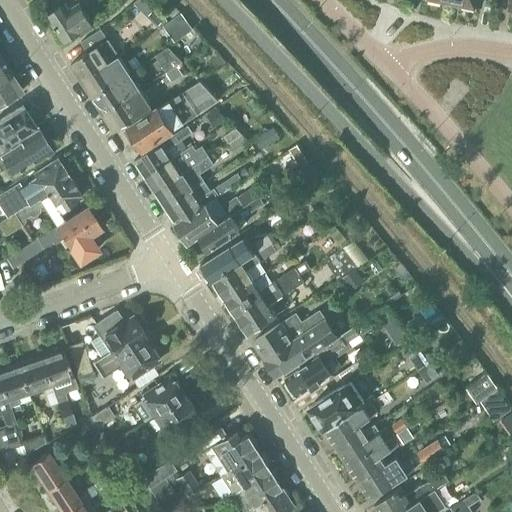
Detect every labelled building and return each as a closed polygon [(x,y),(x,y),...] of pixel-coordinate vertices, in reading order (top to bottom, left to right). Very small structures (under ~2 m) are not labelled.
[(140,0),(136,4),(145,13),(152,6),(146,0),(140,0)] [(452,0),(452,2),(463,4),(462,7),(475,10),(475,7),(477,7),(478,0),(452,0)] [(47,15),(64,42),(83,30),(85,34),(95,27),(79,3),(69,9),(65,3),(47,15)] [(193,29),(185,17),(182,13),(173,19),(185,35),(193,29)] [(83,81),(120,56),(102,29),(81,43),(88,54),(72,64),(83,81)] [(120,56),(83,81),(94,97),(131,73),(120,56)] [(166,72),(176,66),(170,57),(161,64),(166,72)] [(0,81),(12,74),(2,59),(0,59),(0,81)] [(182,74),(176,66),(166,72),(172,81),(182,74)] [(205,71),(198,75),(202,80),(208,76),(205,71)] [(131,73),(94,97),(104,113),(141,89),(131,73)] [(0,106),(23,91),(12,74),(0,81),(0,106)] [(220,100),(202,81),(128,128),(129,129),(125,131),(133,144),(137,142),(142,150),(220,100)] [(141,89),(104,113),(116,131),(153,107),(141,89)] [(0,150),(1,150),(2,152),(37,130),(22,107),(0,121),(0,150)] [(217,108),(206,115),(217,129),(229,121),(217,108)] [(135,160),(145,176),(182,152),(177,144),(193,133),(189,126),(135,160)] [(223,136),(228,144),(242,135),(236,128),(223,136)] [(37,130),(2,152),(0,153),(0,173),(6,183),(52,153),(38,131),(37,130)] [(242,135),(228,144),(233,151),(249,141),(242,135)] [(155,191),(209,156),(202,145),(196,149),(193,145),(182,152),(145,176),(155,191)] [(309,163),(297,145),(291,150),(299,162),(302,160),(305,165),(309,163)] [(209,156),(155,191),(165,206),(194,188),(205,181),(200,174),(214,164),(209,156)] [(19,183),(0,195),(0,204),(7,216),(6,216),(7,218),(69,178),(68,176),(70,174),(65,168),(63,168),(61,166),(57,159),(52,162),(35,173),(37,176),(21,187),(19,183)] [(325,179),(315,164),(308,169),(317,184),(325,179)] [(239,172),(243,179),(250,175),(245,168),(239,172)] [(206,204),(221,194),(243,180),(238,173),(211,190),(205,181),(194,188),(165,206),(176,223),(206,203),(206,204)] [(5,219),(0,222),(0,224),(6,234),(23,224),(22,221),(30,216),(32,217),(39,213),(39,210),(40,209),(39,208),(44,205),(50,213),(56,224),(66,217),(62,210),(81,198),(77,191),(76,189),(77,186),(73,180),(70,180),(69,178),(7,218),(5,219)] [(206,203),(176,223),(190,243),(200,237),(244,208),(237,196),(227,203),(221,194),(206,204),(206,203)] [(261,197),(244,208),(200,237),(209,251),(242,230),(237,223),(265,204),(261,197)] [(87,206),(38,238),(43,247),(62,235),(70,248),(71,248),(80,261),(98,250),(89,236),(101,228),(87,206)] [(354,227),(349,231),(354,238),(359,234),(354,227)] [(260,252),(272,244),(276,241),(271,233),(255,244),(260,252)] [(278,241),(273,245),(277,251),(282,248),(278,241)] [(272,244),(260,252),(265,259),(277,251),(273,245),(272,244)] [(204,264),(215,281),(256,255),(252,249),(239,257),(232,246),(204,264)] [(348,274),(358,267),(358,266),(344,247),(335,253),(348,274)] [(15,266),(29,257),(23,248),(9,257),(15,266)] [(262,263),(256,255),(215,281),(226,298),(253,280),(266,272),(261,263),(262,263)] [(282,286),(300,275),(300,276),(311,268),(306,260),(278,279),(282,286)] [(356,269),(341,279),(350,291),(365,281),(360,274),(356,269)] [(305,282),(300,276),(300,275),(282,286),(287,293),(305,282)] [(260,290),(253,280),(226,298),(237,315),(278,289),(274,282),(260,290)] [(277,316),(269,305),(283,296),(278,289),(237,315),(249,334),(277,316)] [(296,314),(254,341),(265,359),(275,375),(277,378),(284,373),(338,337),(320,309),(312,315),(302,321),(296,314)] [(97,368),(144,338),(148,335),(133,314),(124,320),(117,310),(92,326),(109,351),(92,362),(97,368)] [(422,314),(402,325),(414,340),(432,327),(429,323),(422,314)] [(367,318),(355,326),(360,335),(361,336),(373,327),(368,318),(367,318)] [(355,326),(344,333),(349,342),(360,335),(355,326)] [(399,348),(412,340),(405,329),(392,338),(399,348)] [(338,337),(284,373),(287,377),(286,377),(291,384),(290,387),(293,392),(297,393),(298,396),(311,388),(312,390),(321,384),(320,382),(342,368),(335,357),(352,346),(349,342),(344,333),(338,337)] [(144,338),(97,368),(102,376),(121,364),(129,377),(162,355),(148,335),(144,338)] [(410,358),(417,369),(430,362),(415,341),(404,350),(404,353),(407,357),(410,358)] [(51,355),(41,359),(57,402),(66,428),(77,424),(68,398),(66,392),(77,388),(64,351),(61,352),(60,349),(50,353),(51,355)] [(31,360),(19,364),(29,392),(43,387),(49,405),(57,402),(41,359),(32,362),(31,360)] [(334,377),(341,386),(350,380),(350,381),(365,370),(358,361),(334,377)] [(439,375),(430,362),(417,369),(427,383),(439,375)] [(29,392),(19,364),(6,368),(7,371),(0,373),(0,379),(8,403),(11,411),(20,408),(16,397),(17,397),(29,392)] [(498,388),(487,374),(477,381),(488,395),(498,388)] [(5,426),(0,427),(0,449),(1,452),(23,444),(22,442),(11,411),(8,403),(0,379),(0,414),(1,414),(5,426)] [(152,417),(154,416),(153,415),(185,395),(177,383),(175,385),(171,379),(164,384),(163,382),(150,390),(151,392),(140,399),(152,417)] [(350,380),(341,386),(310,406),(324,428),(364,401),(350,381),(350,380)] [(153,415),(154,416),(161,427),(161,428),(159,430),(158,432),(157,435),(157,438),(157,440),(157,442),(159,445),(161,447),(163,449),(183,430),(181,427),(198,415),(185,395),(153,415)] [(326,430),(337,448),(364,431),(359,424),(377,412),(370,402),(326,430)] [(90,416),(97,427),(114,416),(107,405),(90,416)] [(511,412),(499,421),(511,438),(511,412)] [(397,433),(407,426),(402,419),(392,425),(397,433)] [(414,437),(407,426),(397,433),(404,443),(414,437)] [(221,477),(231,468),(257,452),(246,435),(240,440),(235,431),(227,436),(221,427),(195,444),(202,455),(205,453),(220,477),(221,477)] [(369,439),(364,431),(337,448),(347,465),(392,436),(387,427),(369,439)] [(392,436),(347,465),(358,481),(385,464),(381,458),(399,446),(392,436)] [(33,438),(22,442),(23,444),(26,454),(36,448),(33,438)] [(438,439),(417,453),(425,465),(446,451),(438,439)] [(114,449),(103,456),(107,463),(109,466),(120,459),(118,456),(114,449)] [(46,489),(65,477),(61,472),(47,451),(29,463),(46,489)] [(232,494),(269,470),(257,452),(231,468),(221,477),(232,494)] [(385,465),(385,464),(358,481),(369,499),(413,471),(407,461),(400,465),(395,458),(385,465)] [(141,477),(148,487),(170,472),(171,474),(176,471),(169,459),(141,477)] [(280,487),(269,470),(232,494),(243,511),(248,508),(280,487)] [(148,487),(158,502),(166,500),(176,502),(174,498),(177,496),(165,478),(171,474),(170,472),(148,487)] [(374,505),(378,511),(399,511),(435,490),(450,481),(445,473),(430,483),(429,481),(424,484),(407,495),(402,487),(374,505)] [(78,498),(65,478),(65,477),(46,489),(61,511),(64,511),(81,502),(81,503),(109,485),(105,477),(82,492),(84,494),(78,498)] [(133,498),(145,490),(146,490),(142,483),(128,491),(133,498)] [(281,511),(292,505),(280,487),(248,508),(250,511),(281,511)] [(438,511),(447,506),(435,490),(399,511),(438,511)] [(477,491),(450,508),(452,511),(474,511),(471,506),(482,499),(477,491)] [(179,508),(176,502),(166,500),(158,502),(161,506),(165,511),(184,511),(181,507),(179,508)] [(110,511),(109,510),(105,511),(87,511),(81,503),(81,502),(64,511),(110,511)]
